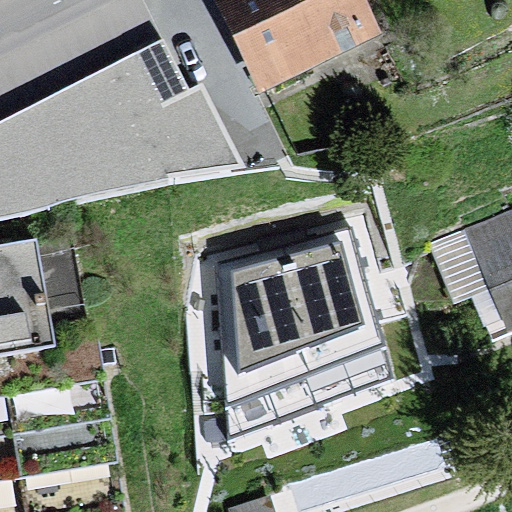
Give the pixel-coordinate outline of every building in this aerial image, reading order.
[(352,0),(241,0),(226,7),(266,97),(374,49),(352,0)] [(168,45),(112,69),(136,123),(192,99),(168,45)] [(0,224),(150,186),(136,123),(112,69),(0,130),(0,224)] [(228,436),(392,381),(347,229),(217,264),(228,436)] [(505,327),(511,324),(511,241),(479,253),(505,327)] [(0,259),(0,511),(85,511),(95,510),(46,251),(0,259)]
